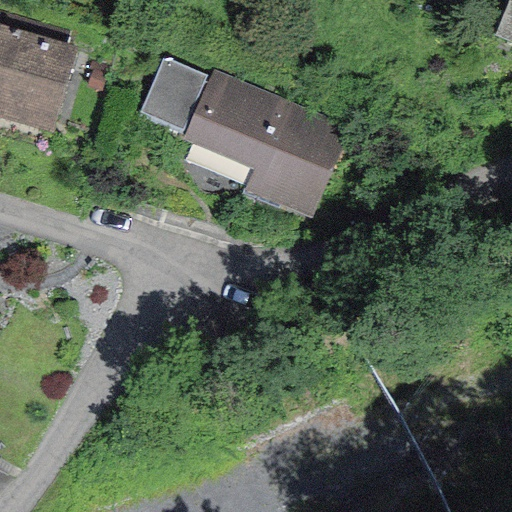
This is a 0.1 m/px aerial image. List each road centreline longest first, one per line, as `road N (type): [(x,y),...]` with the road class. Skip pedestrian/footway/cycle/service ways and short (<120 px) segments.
road 1 (residential): [(511,168),(353,243),(179,287)]
road 2 (residential): [(179,287),(0,509)]
road 3 (residential): [(179,287),(133,248),(0,205)]
